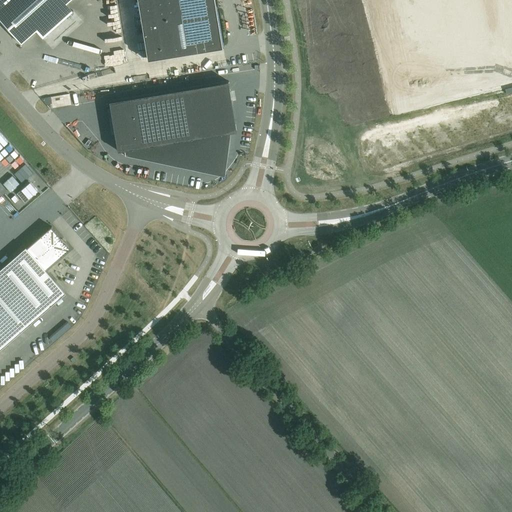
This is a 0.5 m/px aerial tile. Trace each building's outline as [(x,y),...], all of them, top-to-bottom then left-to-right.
[(0,0),(0,20),(21,44),(36,31),(43,39),(74,11),(67,4),(71,0),(0,0)] [(224,47),(216,0),(139,0),(149,59),(224,47)] [(237,131),(234,113),(232,102),(229,81),(110,101),(118,151),(125,150),(125,153),(128,153),(159,159),(158,160),(172,163),(172,162),(203,168),(204,168),(205,168),(206,168),(207,168),(208,168),(209,168),(210,168),(211,168),(212,168),(212,167),(213,167),(214,167),(215,166),(216,166),(217,166),(217,165),(218,165),(218,164),(219,164),(220,163),(221,162),(221,161),(222,161),(222,160),(223,160),(223,159),(223,158),(224,157),(224,156),(225,155),(225,154),(225,153),(225,152),(228,133),(231,132),(237,131)] [(5,141),(0,145),(0,161),(13,150),(5,141)] [(0,350),(66,293),(47,270),(71,249),(52,226),(27,248),(26,247),(0,269),(0,350)]
